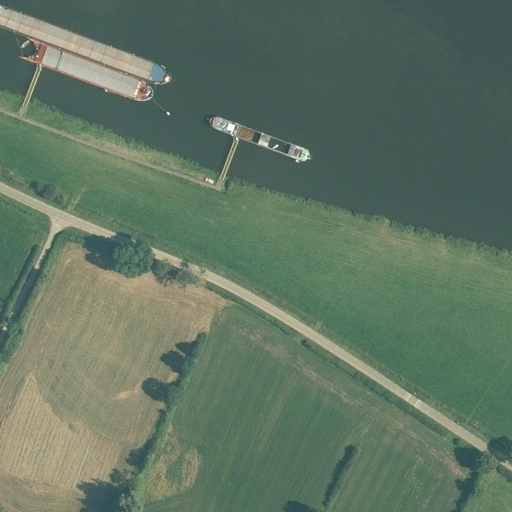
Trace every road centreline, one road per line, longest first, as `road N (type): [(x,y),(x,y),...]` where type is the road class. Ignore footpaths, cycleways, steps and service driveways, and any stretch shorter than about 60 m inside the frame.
road 1 (tertiary): [(511,465),(258,301),(0,186)]
road 2 (track): [(0,342),(62,216)]
